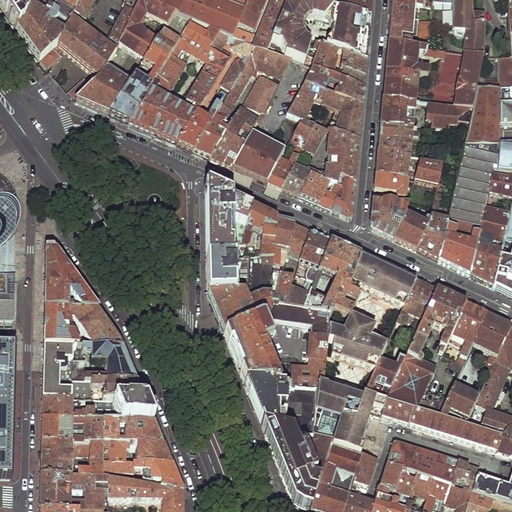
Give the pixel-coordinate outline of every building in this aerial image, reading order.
[(0,0),(0,12),(0,13),(7,22),(12,30),(15,33),(21,27),(25,21),(35,0),(0,0)] [(26,49),(37,65),(59,46),(63,37),(53,30),(59,22),(67,27),(72,17),(54,7),(56,1),(54,0),(35,0),(25,21),(21,27),(15,33),(18,38),(26,49)] [(56,0),(56,1),(54,7),(72,17),(79,0),(56,0)] [(79,0),(72,17),(79,21),(85,23),(94,0),(79,0)] [(124,0),(120,9),(122,10),(107,42),(115,48),(139,0),(140,1),(140,0),(124,0)] [(139,0),(115,48),(141,66),(156,43),(137,30),(144,19),(164,29),(172,16),(159,10),(149,5),(140,1),(139,0)] [(151,0),(149,5),(159,10),(163,0),(151,0)] [(163,0),(159,10),(172,16),(181,20),(190,23),(208,30),(219,35),(231,39),(235,31),(236,28),(247,0),(215,0),(215,1),(212,0),(163,0)] [(247,0),(236,28),(251,34),(265,0),(247,0)] [(270,0),(252,47),(264,53),(267,47),(286,2),(286,0),(270,0)] [(293,0),(289,4),(286,2),(267,47),(272,50),(275,45),(279,47),(282,57),(281,59),(289,62),(309,70),(318,45),(308,41),(306,47),(302,45),(301,46),(299,44),(298,41),(297,38),(296,34),(297,31),(297,29),(298,26),(300,23),(301,21),(304,19),(307,17),(309,16),(309,18),(336,27),(329,50),(337,53),(340,54),(365,64),(369,18),(337,11),(330,10),(326,9),(327,6),(328,0),(293,0)] [(339,0),(337,11),(369,18),(370,0),(339,0)] [(450,5),(451,30),(464,32),(462,54),(481,56),(483,36),(485,25),(484,25),(485,15),(472,15),(470,0),(430,0),(430,4),(450,5)] [(390,3),(386,45),(411,48),(412,44),(415,6),(390,3)] [(164,29),(160,35),(177,45),(189,25),(190,23),(181,20),(172,16),(164,29)] [(60,54),(97,83),(106,66),(113,53),(100,44),(103,40),(96,36),(93,39),(75,26),(79,21),(72,17),(67,27),(63,37),(59,46),(37,65),(46,74),(59,60),(57,56),(60,54)] [(420,21),(418,44),(418,49),(429,50),(430,22),(420,21)] [(174,49),(156,78),(151,86),(158,90),(168,96),(186,68),(184,66),(189,59),(206,68),(184,104),(194,109),(198,112),(228,64),(209,52),(219,35),(208,30),(205,35),(189,25),(177,45),(174,49)] [(235,31),(231,39),(246,45),(249,38),(235,31)] [(231,46),(229,50),(229,51),(241,58),(238,63),(236,62),(234,62),(220,88),(228,93),(250,47),(246,45),(231,39),(219,35),(209,52),(228,64),(230,60),(231,58),(229,56),(222,52),(226,45),(231,46)] [(129,85),(107,119),(117,123),(126,127),(136,111),(139,106),(147,92),(149,89),(143,86),(150,74),(156,78),(174,49),(157,41),(156,43),(141,66),(129,85)] [(318,45),(309,70),(327,77),(338,81),(363,91),(364,80),(344,73),(342,79),(329,74),(337,53),(318,45)] [(386,45),(383,74),(417,78),(424,79),(426,79),(426,71),(414,70),(416,55),(423,56),(424,53),(429,53),(429,56),(431,58),(442,59),(443,52),(429,50),(418,49),(411,48),(386,45)] [(250,47),(228,93),(222,104),(192,155),(201,159),(208,162),(236,116),(231,113),(255,73),(279,83),(289,62),(281,59),(264,53),(252,47),(250,47)] [(339,71),(344,73),(364,80),(365,64),(340,54),(340,61),(345,61),(344,66),(339,66),(339,71)] [(481,56),(461,54),(457,82),(475,84),(481,56)] [(511,56),(509,56),(500,56),(501,88),(511,88),(511,56)] [(89,90),(75,105),(93,112),(107,119),(112,111),(129,85),(124,82),(125,80),(125,77),(106,66),(97,83),(89,90)] [(309,70),(302,88),(320,94),(325,82),(327,77),(309,70)] [(383,74),(381,101),(415,104),(415,95),(417,78),(383,74)] [(327,77),(325,82),(336,86),(338,81),(327,77)] [(259,79),(242,107),(258,117),(253,125),(255,126),(257,127),(265,116),(262,115),(277,87),(259,79)] [(336,86),(331,98),(361,108),(363,91),(338,81),(336,86)] [(80,82),(66,96),(75,105),(89,90),(80,82)] [(475,84),(457,82),(454,108),(470,110),(474,88),(475,84)] [(149,89),(147,92),(154,96),(158,90),(151,86),(149,89)] [(283,118),(299,123),(314,129),(325,132),(329,134),(358,144),(361,108),(331,98),(320,94),(302,88),(283,118)] [(499,88),(474,88),(470,110),(446,221),(436,264),(453,272),(468,279),(474,250),(476,241),(483,209),(485,197),(490,176),(491,171),(495,172),(499,145),(499,137),(499,127),(499,88)] [(511,88),(501,88),(499,88),(499,127),(511,126),(511,88)] [(136,111),(126,127),(147,136),(175,148),(194,118),(190,116),(154,96),(147,92),(139,106),(141,107),(138,112),(136,111)] [(433,97),(415,95),(415,104),(416,104),(432,106),(433,97)] [(194,118),(175,148),(185,152),(192,155),(222,104),(217,101),(204,124),(194,118)] [(381,101),(378,130),(411,131),(413,131),(416,104),(415,104),(381,101)] [(253,125),(258,117),(242,107),(236,116),(208,162),(220,167),(230,171),(247,141),(255,126),(253,125)] [(314,129),(299,123),(294,134),(296,137),(301,140),(298,144),(294,141),(281,163),(287,166),(292,158),(297,161),(302,153),(314,129)] [(314,129),(302,153),(312,156),(325,132),(314,129)] [(378,130),(376,153),(408,156),(411,131),(378,130)] [(329,134),(323,178),(322,184),(340,191),(343,182),(354,186),(358,144),(329,134)] [(247,141),(230,171),(256,183),(265,187),(279,162),(283,154),(264,145),(262,148),(247,141)] [(511,145),(499,145),(495,172),(511,173),(511,199),(511,201),(508,215),(501,245),(499,254),(491,290),(503,296),(511,300),(511,145)] [(376,153),(374,178),(398,182),(405,183),(408,156),(376,153)] [(418,159),(412,184),(436,187),(441,167),(421,163),(422,158),(420,157),(419,157),(418,159)] [(297,161),(292,158),(287,166),(281,163),(279,162),(265,187),(274,190),(280,193),(293,169),(297,161)] [(293,169),(280,193),(290,197),(298,201),(308,179),(313,180),(313,178),(293,169)] [(313,178),(313,180),(322,184),(323,178),(314,176),(313,178)] [(511,177),(490,176),(485,197),(511,201),(511,199),(511,177)] [(0,249),(11,239),(17,228),(19,217),(17,203),(12,191),(4,179),(0,177),(0,249)] [(308,179),(298,201),(315,208),(330,214),(340,191),(322,184),(313,180),(308,179)] [(340,191),(330,214),(339,219),(347,222),(351,219),(354,186),(343,182),(340,191)] [(398,182),(397,195),(409,195),(412,184),(405,183),(398,182)] [(205,248),(205,261),(243,261),(245,249),(241,248),(243,228),(244,228),(251,209),(233,201),(205,188),(205,248)] [(435,192),(431,212),(436,212),(440,198),(439,192),(435,192)] [(372,197),(369,229),(370,232),(382,237),(392,242),(404,216),(406,208),(380,206),(380,198),(372,197)] [(251,209),(244,228),(243,228),(241,248),(245,249),(243,261),(272,261),(275,220),(251,209)] [(483,209),(476,241),(487,243),(501,245),(508,215),(483,209)] [(404,216),(392,242),(406,249),(415,253),(428,227),(404,216)] [(428,227),(415,253),(426,259),(436,264),(446,221),(429,218),(428,227)] [(275,220),(272,261),(270,288),(269,295),(269,307),(280,309),(287,289),(291,280),(281,277),(285,260),(286,257),(287,252),(293,227),(284,224),(275,220)] [(293,227),(287,252),(300,260),(309,235),(302,231),(293,227)] [(300,260),(298,265),(308,269),(304,277),(305,283),(312,286),(317,275),(329,244),(319,239),(309,235),(300,260)] [(476,241),(474,250),(485,252),(487,243),(476,241)] [(313,297),(309,295),(308,297),(302,312),(330,317),(331,314),(350,321),(350,320),(360,299),(356,298),(347,294),(359,258),(345,251),(329,244),(317,275),(321,277),(333,283),(326,300),(313,297)] [(474,250),(468,279),(481,285),(491,290),(499,254),(485,252),(474,250)] [(51,251),(45,251),(44,289),(44,310),(96,312),(81,291),(75,284),(51,251)] [(359,258),(347,294),(356,298),(359,291),(402,312),(415,284),(389,272),(359,258)] [(205,279),(205,295),(206,297),(242,296),(249,287),(260,287),(270,288),(272,261),(243,261),(205,261),(205,279)] [(0,274),(0,322),(13,324),(14,295),(15,275),(0,274)] [(317,275),(312,286),(309,295),(313,297),(321,277),(317,275)] [(402,312),(395,327),(400,330),(405,319),(414,322),(410,332),(416,335),(434,294),(425,289),(415,284),(402,312)] [(215,319),(222,337),(257,323),(265,322),(267,322),(269,307),(269,295),(262,294),(251,299),(250,295),(260,287),(249,287),(242,296),(206,297),(215,319)] [(287,289),(280,309),(302,312),(308,297),(287,289)] [(434,294),(416,335),(403,362),(384,403),(415,412),(416,409),(424,394),(434,371),(416,362),(431,330),(442,336),(437,347),(439,352),(438,355),(441,356),(449,338),(463,307),(451,302),(434,294)] [(232,360),(242,386),(268,387),(268,390),(316,393),(317,383),(323,384),(326,357),(328,332),(330,317),(302,312),(280,309),(269,307),(267,322),(310,329),(308,338),(307,338),(305,361),(307,362),(306,367),(280,369),(265,322),(257,323),(222,337),(232,360)] [(463,307),(449,338),(464,345),(459,358),(464,361),(470,349),(484,317),(475,313),(463,307)] [(107,328),(96,312),(44,310),(44,330),(43,348),(78,348),(78,345),(75,345),(67,322),(72,322),(88,345),(84,345),(84,348),(85,348),(121,349),(118,343),(113,336),(107,328)] [(484,317),(470,349),(489,358),(487,363),(492,365),(509,329),(497,323),(484,317)] [(375,331),(350,320),(350,321),(343,336),(365,345),(369,339),(371,340),(375,331)] [(511,330),(509,329),(492,365),(477,399),(464,427),(499,437),(507,428),(511,422),(511,420),(492,414),(511,368),(511,330)] [(328,332),(326,357),(348,364),(374,373),(378,362),(386,347),(371,340),(369,339),(365,345),(343,336),(328,332)] [(78,348),(43,348),(43,366),(42,392),(42,402),(90,403),(90,383),(71,382),(71,362),(82,362),(81,358),(81,348),(78,348)] [(85,348),(81,348),(81,358),(84,358),(85,355),(90,354),(90,363),(106,364),(106,377),(85,376),(85,362),(82,362),(71,362),(71,382),(90,383),(136,383),(128,366),(121,349),(85,348)] [(0,481),(10,482),(13,350),(0,350),(0,481)] [(374,373),(363,397),(384,403),(403,362),(398,360),(394,370),(378,362),(374,373)] [(101,403),(144,405),(140,394),(136,383),(90,383),(90,403),(92,403),(94,403),(94,391),(100,391),(100,387),(106,387),(106,399),(101,399),(101,403)] [(316,393),(311,441),(330,446),(358,456),(364,440),(361,439),(369,416),(379,419),(384,403),(363,397),(361,397),(360,400),(326,389),(327,386),(323,384),(317,383),(316,393)] [(251,407),(260,428),(311,441),(316,393),(268,390),(268,387),(242,386),(251,407)] [(447,400),(441,411),(447,415),(462,421),(461,426),(464,427),(477,399),(453,387),(447,400)] [(441,411),(447,400),(424,394),(416,409),(426,412),(426,411),(440,414),(441,411)] [(90,403),(42,402),(42,412),(41,422),(91,422),(92,403),(90,403)] [(92,403),(91,422),(104,423),(153,424),(148,413),(144,405),(101,403),(94,403),(92,403)] [(379,419),(410,428),(415,412),(384,403),(379,419)] [(440,414),(426,411),(426,412),(416,409),(415,412),(438,419),(440,414)] [(440,414),(438,419),(445,421),(447,415),(441,411),(440,414)] [(410,428),(493,454),(499,437),(464,427),(461,426),(445,421),(438,419),(415,412),(410,428)] [(91,422),(41,422),(41,432),(40,444),(103,445),(104,423),(91,422)] [(153,424),(104,423),(103,445),(161,445),(153,424)] [(288,496),(292,506),(297,509),(301,511),(304,511),(309,511),(330,446),(311,441),(260,428),(270,453),(288,496)] [(499,437),(493,454),(504,457),(504,455),(511,457),(511,430),(507,428),(499,437)] [(39,478),(102,478),(103,465),(103,445),(40,444),(40,461),(39,478)] [(385,465),(415,475),(431,481),(447,486),(454,463),(392,444),(385,465)] [(161,445),(103,445),(103,465),(124,465),(124,452),(137,452),(137,465),(170,466),(165,454),(161,445)] [(330,446),(309,511),(342,511),(348,496),(328,490),(334,470),(354,477),(360,456),(358,456),(330,446)] [(348,496),(342,511),(359,511),(363,501),(353,498),(357,485),(367,488),(376,462),(360,456),(354,477),(348,496)] [(453,484),(464,488),(463,492),(470,494),(475,477),(477,470),(454,463),(447,486),(452,488),(453,484)] [(103,465),(102,478),(108,479),(109,475),(132,475),(132,472),(142,473),(142,482),(159,486),(159,491),(181,494),(175,480),(170,466),(137,465),(124,465),(103,465)] [(402,511),(415,475),(385,465),(372,504),(369,511),(402,511)] [(475,477),(470,494),(491,501),(511,508),(511,468),(506,488),(475,477)] [(415,475),(402,511),(407,511),(412,496),(421,498),(419,506),(422,507),(431,481),(415,475)] [(107,493),(108,483),(108,479),(102,478),(39,478),(39,495),(38,511),(107,511),(107,504),(107,493)] [(420,511),(434,511),(435,511),(434,506),(437,499),(443,500),(447,486),(431,481),(422,507),(420,511)] [(181,511),(181,494),(159,491),(108,483),(107,504),(160,503),(160,511),(181,511)] [(487,511),(488,511),(491,501),(470,494),(463,492),(452,488),(447,486),(443,500),(439,511),(487,511)] [(369,511),(372,504),(368,503),(363,501),(359,511),(369,511)] [(511,511),(511,508),(491,501),(488,511),(489,511),(511,511)]
